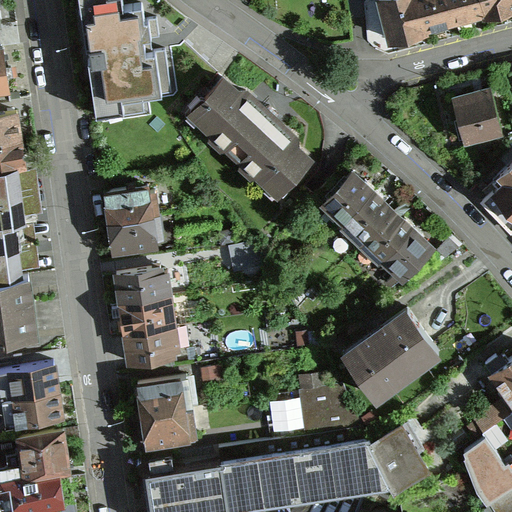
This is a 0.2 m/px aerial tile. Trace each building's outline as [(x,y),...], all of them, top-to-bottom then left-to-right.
[(160,33),(157,15),(145,17),(143,1),(124,4),(123,0),(81,0),(97,116),(145,109),(143,94),(172,90),(165,47),(146,50),(145,43),(144,36),(160,33)] [(511,0),(376,0),(385,42),(511,8),(511,0)] [(0,89),(11,88),(4,41),(0,41),(0,89)] [(239,84),(224,70),(187,111),(278,195),(315,154),(300,140),(299,132),(248,84),(239,84)] [(490,84),(451,93),(463,140),(502,130),(490,84)] [(28,171),(19,114),(0,116),(0,175),(19,172),(28,171)] [(499,178),(480,198),(511,231),(511,229),(511,153),(492,170),(499,178)] [(353,162),(318,199),(340,220),(375,183),(353,162)] [(28,171),(19,172),(26,215),(43,213),(36,170),(28,171)] [(0,175),(0,230),(17,228),(27,226),(27,224),(26,215),(19,172),(0,175)] [(340,220),(380,256),(414,220),(375,183),(340,220)] [(152,188),(102,196),(110,249),(161,241),(152,188)] [(380,256),(403,278),(437,241),(414,220),(380,256)] [(27,226),(17,228),(23,270),(40,267),(33,223),(27,224),(27,226)] [(0,230),(0,287),(25,284),(23,270),(17,228),(0,230)] [(168,259),(111,267),(115,297),(172,289),(168,259)] [(0,287),(0,350),(40,344),(31,283),(25,284),(0,287)] [(115,297),(120,330),(176,321),(172,289),(115,297)] [(405,299),(338,348),(375,399),(442,350),(405,299)] [(120,330),(125,363),(181,355),(176,321),(120,330)] [(511,350),(487,368),(506,392),(474,413),(484,430),(511,408),(511,350)] [(55,360),(4,367),(5,379),(0,379),(0,396),(9,395),(13,422),(63,415),(61,401),(57,376),(55,360)] [(190,371),(135,379),(144,444),(200,435),(190,371)] [(221,443),(223,456),(230,505),(390,482),(371,436),(343,380),(299,387),(305,431),(221,443)] [(390,482),(394,489),(431,467),(402,418),(371,436),(390,482)] [(72,468),(63,423),(16,431),(21,471),(22,473),(72,468)] [(486,431),(463,448),(478,489),(486,501),(489,499),(511,483),(511,454),(506,459),(486,431)] [(223,456),(146,467),(152,511),(231,511),(230,505),(223,456)] [(21,471),(0,474),(0,481),(4,511),(36,506),(37,511),(77,511),(72,468),(22,473),(21,471)] [(496,511),(504,511),(511,507),(511,483),(489,499),(496,511)]
